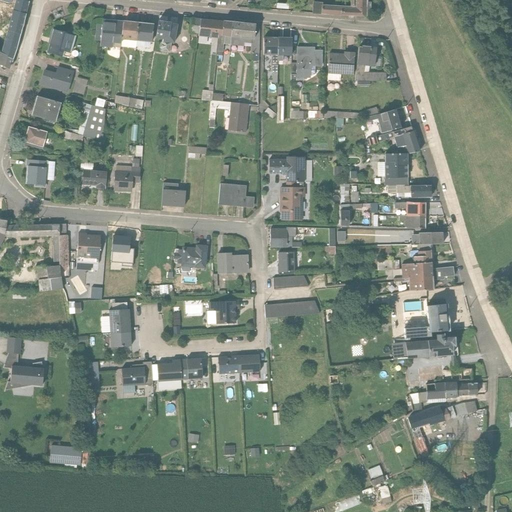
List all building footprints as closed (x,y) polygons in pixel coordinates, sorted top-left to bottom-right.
[(15,0),(12,11),(24,14),(27,2),(20,0),(15,0)] [(320,5),(320,14),(338,16),(362,17),(365,17),(366,11),(366,2),(365,0),(348,0),(349,7),(320,5)] [(320,14),(320,5),(321,3),(312,2),(311,14),(320,14)] [(0,50),(0,53),(11,59),(17,44),(19,34),(24,14),(12,11),(11,11),(11,12),(6,31),(0,50)] [(197,34),(200,20),(190,19),(188,33),(197,34)] [(120,40),(122,21),(101,20),(99,47),(111,47),(119,48),(120,44),(120,40)] [(161,42),(170,44),(173,44),(176,24),(170,23),(170,22),(158,20),(154,39),(161,40),(161,42)] [(200,20),(197,34),(197,37),(216,39),(216,36),(220,36),(221,22),(200,20)] [(122,21),(120,40),(135,41),(136,23),(122,21)] [(221,22),(220,36),(223,37),(229,37),(238,38),(240,24),(221,22)] [(136,23),(135,41),(141,42),(150,43),(152,24),(136,23)] [(240,24),(238,38),(250,39),(252,40),(253,29),(254,25),(240,24)] [(48,43),(46,53),(61,57),(63,52),(70,54),(75,35),(52,30),(48,43)] [(216,36),(216,39),(217,39),(214,63),(219,63),(220,63),(221,52),(222,44),(223,45),(223,37),(220,36),(216,36)] [(238,38),(229,37),(229,45),(238,46),(238,38)] [(276,56),(276,38),(262,37),(262,56),(270,56),(276,56)] [(276,38),(276,56),(281,56),(290,56),(290,38),(289,38),(276,38)] [(120,44),(119,48),(134,49),(135,43),(135,41),(120,40),(120,44)] [(161,42),(159,44),(158,48),(159,49),(159,52),(168,53),(170,44),(161,42)] [(355,65),(363,66),(372,67),(375,47),(368,47),(360,46),(360,47),(357,47),(355,65)] [(295,78),(302,78),(309,78),(309,76),(309,66),(314,67),(321,67),(321,51),(313,50),(313,48),(295,47),(295,63),(295,78)] [(326,74),(339,75),(351,76),(352,65),(353,57),(353,53),(342,52),(342,55),(327,54),(326,74)] [(0,53),(0,66),(8,70),(11,59),(0,53)] [(276,56),(270,56),(269,66),(269,70),(265,76),(269,79),(269,83),(276,84),(276,67),(276,65),(276,56)] [(295,78),(295,63),(290,63),(290,75),(289,81),(302,81),(302,78),(295,78)] [(363,66),(355,65),(353,81),(355,81),(369,81),(384,81),(384,73),(363,72),(363,66)] [(43,70),(39,86),(55,90),(66,93),(73,72),(57,67),(55,73),(43,70)] [(211,101),(211,93),(211,91),(201,91),(200,101),(209,101),(210,101),(211,101)] [(211,93),(211,101),(221,102),(222,94),(211,93)] [(114,96),(113,103),(127,107),(128,98),(114,96)] [(36,97),(30,116),(55,123),(60,103),(36,97)] [(94,106),(102,109),(104,101),(96,98),(94,106)] [(135,99),(133,108),(140,110),(142,101),(135,99)] [(210,101),(209,101),(207,120),(208,120),(208,128),(213,128),(213,119),(214,109),(224,110),(223,118),(228,118),(229,103),(221,102),(211,101),(210,101)] [(69,133),(70,133),(71,133),(72,134),(81,136),(90,105),(81,103),(78,111),(82,112),(77,130),(65,127),(64,132),(69,133)] [(229,103),(228,118),(227,131),(244,133),(247,105),(247,104),(229,103)] [(94,106),(90,105),(81,136),(102,142),(104,109),(102,109),(94,106)] [(266,108),(263,112),(271,119),(275,115),(266,108)] [(357,113),(357,118),(364,117),(366,122),(371,121),(370,116),(378,114),(375,108),(357,113)] [(384,112),(389,130),(399,128),(394,109),(384,112)] [(370,116),(371,121),(378,119),(379,124),(381,124),(383,130),(375,132),(376,136),(380,135),(391,132),(389,130),(384,112),(378,114),(370,116)] [(342,118),(334,118),(334,127),(341,128),(342,118)] [(27,127),(23,142),(24,143),(23,145),(41,150),(46,132),(27,127)] [(392,135),(392,137),(411,131),(409,127),(391,132),(392,135)] [(81,144),(81,136),(72,134),(71,133),(70,133),(62,131),(60,138),(81,144)] [(411,131),(392,137),(396,148),(404,146),(407,154),(418,152),(411,131)] [(374,137),(376,143),(392,137),(392,135),(381,138),(380,135),(376,136),(374,137)] [(370,138),(366,139),(369,146),(376,144),(376,143),(374,137),(370,138)] [(131,146),(131,150),(134,150),(134,157),(141,157),(141,147),(131,146)] [(187,153),(198,154),(204,155),(205,148),(188,147),(187,153)] [(393,165),(406,164),(405,153),(383,154),(383,163),(392,162),(393,165)] [(284,181),(303,181),(303,157),(284,157),(284,159),(279,159),(278,159),(267,159),(267,174),(278,174),(278,178),(284,178),(284,181)] [(25,159),(24,166),(27,166),(26,184),(33,184),(33,187),(44,188),(46,169),(47,161),(25,159)] [(114,171),(139,172),(139,168),(138,168),(138,159),(131,159),(131,167),(115,166),(114,171)] [(82,170),(89,171),(91,171),(92,163),(79,162),(79,170),(82,170)] [(383,179),(392,178),(406,178),(406,164),(393,165),(392,162),(383,163),(383,179)] [(89,171),(82,170),(81,185),(95,186),(95,189),(104,190),(105,172),(91,171),(89,171)] [(139,172),(114,171),(112,191),(131,192),(131,183),(138,183),(139,172)] [(386,186),(393,186),(392,178),(383,179),(382,185),(386,186)] [(402,186),(407,186),(406,178),(392,178),(393,186),(395,186),(395,185),(402,186)] [(303,181),(284,181),(284,187),(278,187),(278,212),(280,212),(280,220),(301,221),(301,197),(303,197),(303,184),(303,181)] [(219,184),(217,205),(251,208),(252,197),(244,197),(244,186),(219,184)] [(339,205),(347,205),(347,204),(348,204),(347,185),(339,184),(339,205)] [(393,186),(386,186),(385,188),(380,188),(380,192),(386,193),(395,193),(403,193),(403,197),(409,197),(408,186),(407,186),(402,186),(395,185),(395,186),(393,186)] [(408,186),(409,197),(409,198),(429,198),(429,186),(408,186)] [(176,191),(161,190),(160,205),(183,207),(184,191),(176,191)] [(404,202),(404,208),(404,216),(423,216),(423,203),(404,202)] [(347,205),(347,209),(361,209),(361,208),(369,208),(369,213),(375,213),(376,210),(383,211),(384,203),(376,204),(369,204),(360,204),(356,204),(352,204),(348,204),(347,204),(347,205)] [(347,211),(339,211),(339,226),(347,226),(347,211)] [(404,216),(404,221),(404,228),(404,229),(424,228),(423,216),(404,216)] [(5,225),(4,236),(8,237),(51,236),(58,236),(57,224),(5,225)] [(58,236),(51,236),(52,266),(45,267),(35,267),(37,280),(39,292),(61,289),(60,277),(59,271),(68,270),(67,235),(66,235),(65,224),(57,224),(58,236)] [(285,248),(285,237),(285,229),(269,229),(269,248),(285,248)] [(337,240),(345,241),(345,230),(337,230),(337,240)] [(418,245),(417,233),(411,233),(411,234),(411,236),(404,237),(402,237),(402,231),(375,230),(375,246),(404,246),(411,245),(415,245),(418,245)] [(417,233),(418,245),(429,244),(442,244),(441,232),(417,233)] [(75,258),(98,259),(99,234),(77,233),(75,258)] [(285,237),(285,248),(290,248),(299,247),(299,242),(290,242),(290,237),(285,237)] [(181,249),(180,259),(179,267),(194,268),(204,269),(206,246),(194,245),(194,248),(181,247),(181,249)] [(173,248),(171,263),(180,264),(180,259),(181,249),(173,248)] [(411,263),(430,262),(429,251),(415,251),(415,256),(411,256),(411,263)] [(292,252),(276,252),(277,272),(292,272),(292,252)] [(230,253),(215,254),(216,274),(246,273),(245,255),(230,256),(230,253)] [(390,260),(375,261),(376,270),(398,268),(397,260),(390,261),(390,260)] [(430,262),(411,263),(399,264),(401,279),(407,278),(407,291),(431,290),(431,281),(430,269),(430,262)] [(430,269),(431,281),(442,280),(442,277),(452,276),(451,267),(430,269)] [(302,276),(271,278),(272,289),(307,286),(302,276)] [(160,290),(161,280),(150,279),(150,290),(160,290)] [(12,291),(12,299),(26,299),(26,294),(29,294),(29,291),(12,291)] [(234,309),(234,301),(207,302),(207,311),(214,311),(214,324),(234,323),(234,309)] [(313,301),(263,305),(264,318),(317,313),(313,301)] [(79,302),(67,303),(68,314),(80,313),(79,302)] [(107,310),(109,334),(128,332),(126,302),(111,303),(111,310),(107,310)] [(427,332),(428,332),(448,330),(445,304),(425,306),(426,325),(427,328),(427,332)] [(178,320),(171,321),(172,335),(179,335),(178,320)] [(427,328),(402,329),(403,338),(428,336),(428,332),(427,332),(427,328)] [(128,332),(109,334),(110,348),(130,346),(128,332)] [(425,340),(427,357),(452,356),(451,346),(454,346),(453,337),(443,337),(442,334),(433,335),(434,339),(425,340)] [(86,336),(77,337),(78,345),(87,344),(86,336)] [(5,352),(2,368),(6,368),(10,367),(3,390),(26,384),(41,386),(42,380),(42,369),(42,365),(41,361),(32,363),(32,367),(16,366),(17,354),(19,354),(21,339),(19,339),(18,339),(15,338),(8,337),(5,352)] [(403,342),(405,358),(405,359),(427,357),(425,340),(403,342)] [(405,358),(403,342),(391,344),(392,352),(388,352),(389,360),(405,358)] [(236,355),(238,373),(258,372),(257,354),(236,355)] [(238,373),(236,355),(216,356),(217,374),(238,373)] [(180,370),(181,380),(201,378),(199,358),(179,359),(179,362),(180,370)] [(179,362),(179,359),(171,360),(172,363),(156,364),(157,381),(167,381),(181,380),(180,370),(179,362)] [(87,360),(88,383),(99,383),(99,360),(87,360)] [(131,368),(120,369),(121,386),(122,394),(134,393),(133,386),(151,385),(150,362),(141,362),(141,364),(131,365),(131,368)] [(329,385),(334,384),(337,384),(336,375),(328,376),(329,385)] [(444,383),(444,399),(456,398),(456,396),(455,384),(455,382),(444,383)] [(425,400),(444,399),(444,383),(433,383),(433,386),(424,386),(425,392),(425,400)] [(455,384),(456,396),(468,396),(476,395),(475,383),(467,383),(455,384)] [(416,393),(410,394),(407,394),(409,404),(417,402),(426,402),(445,401),(444,399),(425,400),(425,392),(419,393),(416,393)] [(451,406),(455,417),(466,414),(476,411),(474,401),(463,403),(451,406)] [(424,411),(427,419),(429,425),(444,421),(440,410),(438,406),(424,410),(424,411)] [(440,410),(444,421),(455,417),(451,406),(446,408),(440,410)] [(427,419),(424,411),(409,416),(410,417),(406,419),(408,424),(414,440),(422,459),(429,457),(421,437),(422,437),(417,422),(427,419)] [(187,434),(186,442),(197,443),(198,435),(187,434)] [(49,444),(48,462),(78,465),(80,447),(49,444)] [(233,446),(222,447),(223,455),(233,454),(233,446)] [(258,448),(249,449),(249,457),(259,456),(258,448)] [(370,481),(373,486),(383,482),(383,481),(387,479),(386,475),(382,477),(377,466),(366,470),(370,481)] [(373,486),(370,481),(368,481),(371,487),(364,489),(369,502),(378,498),(373,486)] [(385,485),(377,487),(382,504),(391,502),(385,485)] [(362,492),(328,505),(331,511),(336,511),(365,501),(362,492)]
